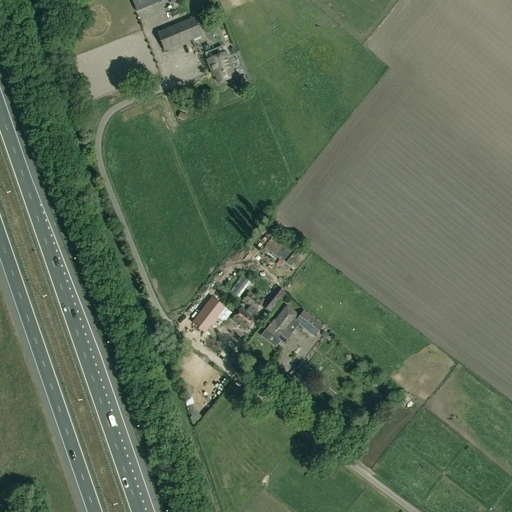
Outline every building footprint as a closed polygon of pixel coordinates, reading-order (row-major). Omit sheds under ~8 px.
[(131,0),(136,12),(164,1),(163,0),(131,0)] [(201,36),(193,17),(156,32),(164,51),(201,36)] [(225,52),(224,53),(222,47),(214,51),(216,56),(206,60),(212,76),(214,75),(217,83),(234,76),(225,52)] [(264,248),(284,264),(285,263),(290,267),(298,257),(293,253),(295,251),(274,235),(264,248)] [(239,298),(251,282),(242,275),(230,291),(239,298)] [(278,288),(263,307),(272,314),(287,295),(278,288)] [(254,318),(252,316),(255,312),(256,313),(263,303),(248,292),(241,301),(249,307),(246,311),(241,307),(232,319),(245,329),(254,318)] [(205,331),(222,310),(210,300),(196,319),(197,324),(205,331)] [(283,344),(298,325),(314,337),(323,326),(303,310),(299,316),(286,305),(281,312),(274,321),(273,320),(266,330),(283,344)] [(262,323),(268,316),(264,313),(259,320),(262,323)] [(296,397),(305,385),(294,377),(285,389),(296,397)] [(186,379),(190,399),(196,398),(192,378),(186,379)]
